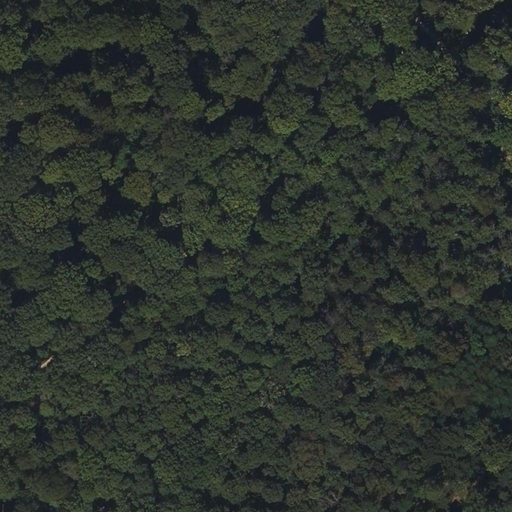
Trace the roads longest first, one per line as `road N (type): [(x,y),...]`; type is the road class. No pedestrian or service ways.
road 1 (track): [(0,408),(445,51)]
road 2 (track): [(511,180),(445,51)]
